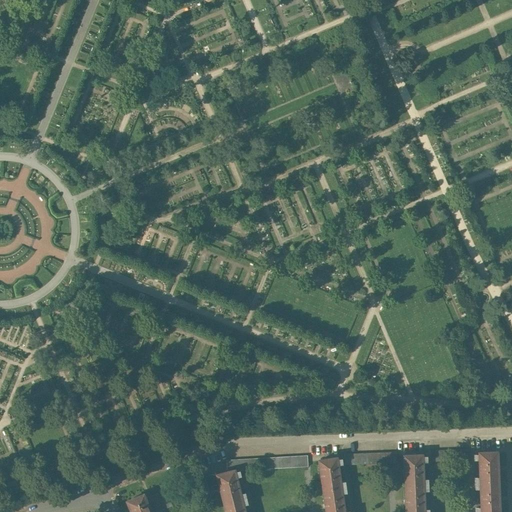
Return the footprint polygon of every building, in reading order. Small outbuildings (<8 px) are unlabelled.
[(495,446),(475,447),(477,478),(497,476),(495,446)] [(420,449),(400,450),(402,481),(422,479),(420,449)] [(469,450),(430,451),(430,462),(470,461),(469,450)] [(335,453),(315,456),(320,486),(340,483),(335,453)] [(395,453),(344,455),(345,466),(396,464),(395,453)] [(307,454),(225,459),(226,470),(308,465),(307,454)] [(235,472),(215,477),(221,504),(241,500),(235,472)] [(497,476),(477,478),(478,508),(498,507),(497,476)] [(422,479),(402,481),(403,511),(423,510),(422,479)] [(344,511),(340,483),(320,486),(323,511),(344,511)] [(149,511),(143,496),(127,503),(130,511),(149,511)] [(244,511),(241,500),(221,504),(223,511),(244,511)]
